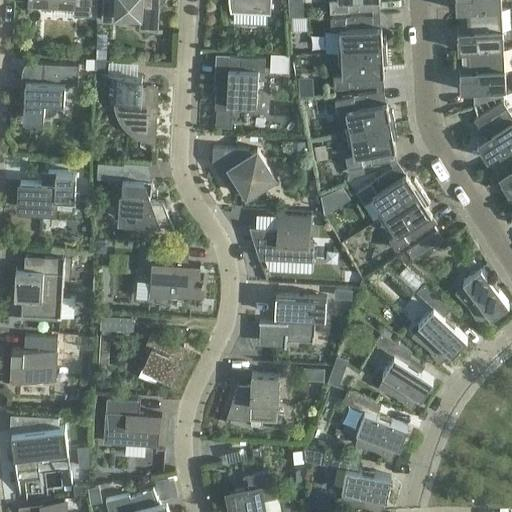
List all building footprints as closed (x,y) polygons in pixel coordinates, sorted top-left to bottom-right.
[(90,14),(90,0),(28,0),(28,4),(43,5),(43,1),(73,3),(72,13),(90,14)] [(160,2),(160,0),(101,0),(100,19),(116,20),(116,13),(139,15),(138,28),(157,29),(158,2),(160,2)] [(270,12),(270,0),(227,0),(228,0),(230,10),(270,12)] [(328,0),(329,11),(375,8),(374,0),(328,0)] [(466,8),(501,6),(500,0),(454,0),(455,9),(466,9),(466,8)] [(468,48),(503,46),(501,6),(466,8),(466,9),(467,26),(468,26),(469,34),(457,34),(457,49),(468,49),(468,48)] [(340,50),(385,48),(385,34),(381,34),(381,25),(376,25),(376,13),(329,15),(330,29),(339,28),(340,50)] [(468,48),(468,49),(469,66),(470,66),(471,74),(459,74),(459,89),(505,87),(503,46),(468,48)] [(385,48),(340,50),(341,73),(332,73),(333,86),(379,84),(379,72),(383,72),(383,62),(386,62),(385,48)] [(215,83),(214,106),(216,106),(215,124),(231,125),(232,102),(256,103),(258,69),(264,69),(264,56),(221,53),(219,83),(215,83)] [(77,82),(78,63),(34,60),(33,78),(25,78),(23,117),(43,118),(43,112),(48,112),(53,109),(56,105),(57,99),(63,100),(64,81),(77,82)] [(154,147),(157,86),(141,85),(141,74),(101,72),(100,96),(115,96),(115,105),(118,112),(121,120),(127,127),(135,133),(143,137),(153,139),(152,147),(154,147)] [(349,131),(394,122),(391,109),(388,109),(386,100),(382,101),(380,89),(334,97),(337,110),(345,109),(349,131)] [(495,152),(511,140),(511,113),(503,99),(473,118),(483,133),(485,132),(489,139),(479,145),(487,158),(495,152)] [(394,122),(349,131),(353,153),(345,154),(347,167),(393,159),(391,147),(395,146),(393,137),(397,136),(394,122)] [(511,140),(495,152),(505,167),(506,166),(510,172),(500,179),(508,191),(511,188),(511,140)] [(251,150),(248,146),(212,144),(211,159),(231,190),(242,191),(244,190),(246,192),(274,175),(257,147),(251,150)] [(150,192),(151,178),(123,176),(123,163),(98,161),(97,176),(122,177),(119,217),(170,220),(163,200),(150,199),(147,192),(150,192)] [(383,213),(421,189),(414,177),(411,179),(406,171),(402,173),(395,163),(357,188),(364,199),(371,195),(383,213)] [(74,197),(75,171),(47,169),(46,181),(19,180),(18,206),(54,208),(55,196),(74,197)] [(421,189),(383,213),(395,232),(388,237),(395,248),(434,223),(427,213),(431,210),(426,203),(429,201),(421,189)] [(309,243),(310,215),(277,213),(276,226),(250,225),(250,224),(249,224),(258,256),(259,256),(312,259),(313,243),(309,243)] [(412,258),(443,238),(436,227),(406,247),(412,258)] [(202,296),(203,278),(198,277),(199,263),(182,262),(183,247),(148,245),(147,260),(152,260),(150,295),(170,296),(170,294),(202,296)] [(61,315),(64,255),(24,253),(23,267),(15,267),(13,295),(22,295),(21,313),(61,315)] [(490,315),(508,302),(480,265),(462,279),(465,282),(457,289),(479,318),(487,312),(490,315)] [(451,353),(466,336),(442,314),(451,305),(424,280),(415,289),(433,305),(417,322),(421,325),(414,332),(441,357),(448,350),(451,353)] [(325,315),(326,294),(275,292),(274,312),(278,312),(277,320),(259,319),(258,320),(261,321),(260,334),(270,334),(270,341),(284,342),(284,344),(285,344),(286,333),(312,334),(312,339),(313,339),(314,314),(325,315)] [(112,326),(113,314),(101,313),(100,325),(112,326)] [(172,383),(188,346),(151,329),(144,345),(149,347),(142,364),(158,371),(156,376),(172,383)] [(420,396),(432,377),(420,369),(424,362),(409,353),(411,349),(380,330),(373,341),(393,353),(381,372),(385,374),(380,383),(411,403),(416,394),(420,396)] [(54,379),(57,335),(24,333),(23,346),(11,346),(9,376),(54,379)] [(278,401),(280,372),(250,371),(250,384),(237,384),(238,381),(237,381),(223,422),(225,422),(227,416),(272,418),(273,401),(278,401)] [(399,445),(407,424),(376,412),(380,401),(346,388),(342,400),(364,408),(356,429),(360,431),(356,440),(391,453),(394,443),(399,445)] [(160,427),(161,413),(138,411),(139,398),(106,396),(103,439),(103,440),(155,443),(155,452),(156,452),(158,427),(160,427)] [(58,424),(57,415),(35,413),(37,427),(11,430),(16,476),(38,474),(35,449),(67,446),(64,424),(58,424)] [(229,458),(241,456),(239,443),(226,446),(229,458)] [(386,496),(390,474),(358,468),(360,456),(324,450),(322,462),(345,466),(341,488),(346,489),(344,499),(380,506),(382,496),(386,496)] [(246,487),(229,490),(233,511),(274,511),(276,511),(272,494),(268,470),(244,475),(246,487)] [(159,500),(153,485),(130,495),(128,492),(105,498),(108,511),(117,511),(134,508),(134,511),(169,511),(166,498),(159,500)] [(63,511),(62,497),(24,502),(25,511),(63,511)]
